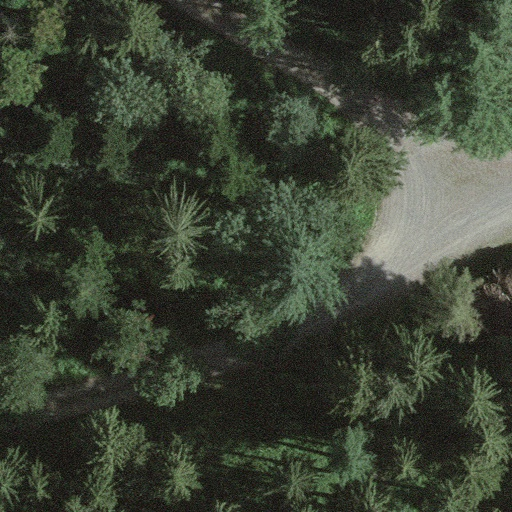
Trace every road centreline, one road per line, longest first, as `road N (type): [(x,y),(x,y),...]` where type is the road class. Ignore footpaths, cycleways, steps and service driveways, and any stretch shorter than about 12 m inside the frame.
road 1 (track): [(0,414),(93,396),(263,331),(480,203)]
road 2 (track): [(480,203),(185,0)]
